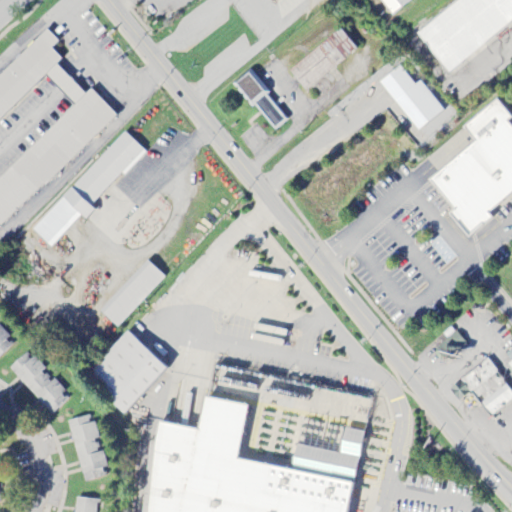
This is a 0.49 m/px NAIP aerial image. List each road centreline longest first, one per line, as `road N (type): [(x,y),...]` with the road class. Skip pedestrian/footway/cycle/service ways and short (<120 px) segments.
road 1 (residential): [(511,492),(104,0)]
road 2 (residential): [(0,410),(36,447),(44,469),(33,511)]
